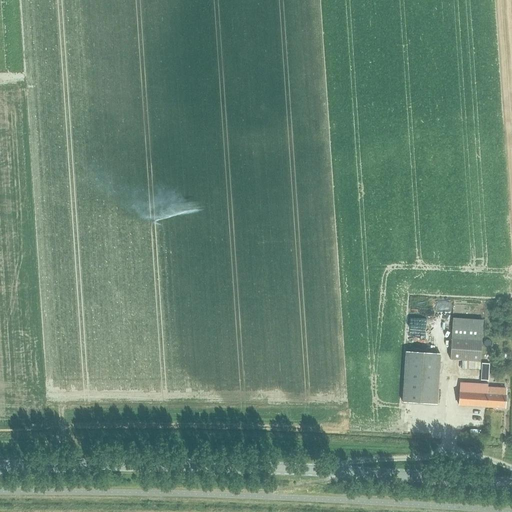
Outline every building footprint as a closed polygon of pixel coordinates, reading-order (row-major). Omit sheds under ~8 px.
[(483,321),(452,319),(450,359),(480,361),(483,321)] [(409,324),(409,334),(425,334),(424,324),(409,324)] [(437,404),(440,354),(406,351),(402,402),(437,404)] [(489,364),(482,363),(481,380),(488,381),(489,364)] [(488,387),(488,385),(460,383),(459,405),(504,408),(506,389),(488,387)]
